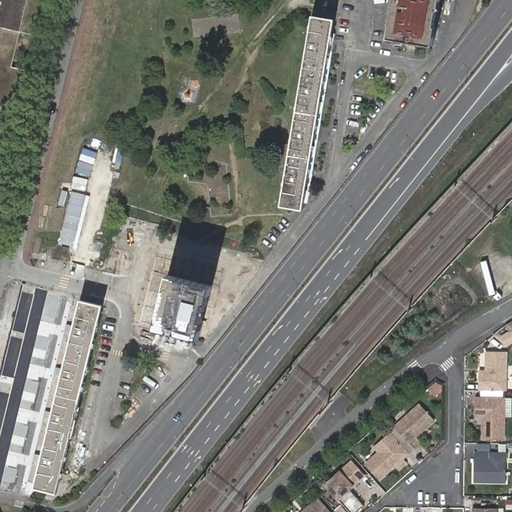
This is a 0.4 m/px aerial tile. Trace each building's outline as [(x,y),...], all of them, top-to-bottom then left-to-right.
[(0,0),(0,178),(3,180),(12,143),(0,139),(0,115),(3,104),(20,108),(29,71),(12,67),(20,32),(38,36),(46,0),(0,0)] [(58,267),(114,0),(87,0),(33,262),(58,267)] [(440,0),(393,0),(388,39),(433,46),(440,0)] [(280,206),(302,210),(303,202),(334,20),(312,16),(280,206)] [(199,339),(203,320),(202,320),(212,286),(168,275),(155,328),(199,339)] [(56,493),(102,306),(80,300),(35,488),(56,493)] [(506,355),(485,354),(484,373),(479,372),(479,391),(505,391),(506,355)] [(427,389),(435,397),(444,388),(436,380),(427,389)] [(503,399),(475,398),(475,419),(482,419),(482,439),(503,439),(503,399)] [(420,404),(394,427),(396,429),(408,443),(409,444),(416,438),(435,421),(420,404)] [(408,443),(396,429),(376,447),(380,451),(367,463),(381,479),(409,453),(403,447),(408,443)] [(416,438),(409,444),(414,449),(416,451),(423,445),(416,438)] [(408,443),(403,447),(409,453),(414,449),(409,444),(408,443)] [(360,457),(364,462),(375,452),(372,448),(360,457)] [(490,454),(474,454),(474,462),(473,483),(505,483),(506,462),(490,462),(490,454)] [(352,463),(326,486),(347,508),(357,498),(349,490),(364,476),(352,463)] [(329,511),(318,499),(303,511),(329,511)]
